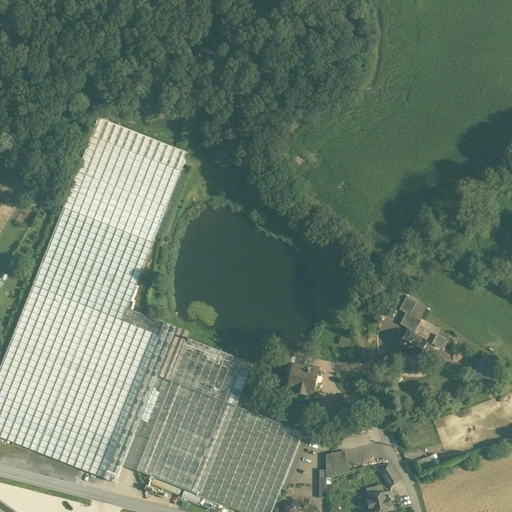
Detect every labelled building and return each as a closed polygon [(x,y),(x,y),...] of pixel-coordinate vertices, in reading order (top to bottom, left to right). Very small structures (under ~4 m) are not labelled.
[(190,154),(98,118),(38,273),(128,309),(156,238),(190,154)] [(190,154),(156,238),(162,240),(197,157),(190,154)] [(128,309),(38,273),(0,369),(0,437),(116,483),(123,466),(159,373),(168,350),(177,328),(128,309)] [(417,303),(406,297),(400,310),(406,313),(400,324),(410,330),(415,332),(421,321),(410,315),(417,303)] [(428,309),(417,303),(410,315),(421,321),(428,309)] [(177,328),(168,350),(180,355),(186,341),(189,333),(177,328)] [(415,332),(410,330),(408,334),(403,336),(399,344),(398,344),(401,353),(405,351),(405,352),(402,358),(411,363),(413,360),(418,363),(421,357),(422,356),(420,354),(426,342),(414,335),(415,332)] [(438,335),(433,344),(440,348),(445,339),(438,335)] [(254,365),(190,340),(189,343),(186,341),(180,355),(171,378),(159,373),(123,466),(239,511),(272,511),(279,495),(304,433),(237,407),(242,395),(254,365)] [(180,355),(168,350),(159,373),(171,378),(180,355)] [(307,359),(292,355),(290,365),(293,366),(294,363),(305,366),(307,359)] [(482,358),(474,376),(492,384),(500,366),(482,358)] [(305,366),(294,363),(293,366),(288,390),(314,396),(320,369),(305,366)] [(360,429),(366,427),(364,412),(341,413),(343,429),(360,429)] [(309,435),(304,433),(279,495),(285,497),(309,435)] [(345,451),(326,455),(326,470),(326,478),(327,478),(351,472),(345,451)] [(390,464),(378,467),(381,472),(391,465),(390,464)] [(391,465),(381,472),(390,487),(400,480),(391,465)] [(154,479),(152,483),(180,495),(182,491),(154,479)] [(365,490),(367,498),(385,494),(383,485),(365,490)] [(155,489),(154,494),(165,497),(166,492),(155,489)] [(385,494),(367,498),(370,511),(379,511),(384,511),(393,509),(390,499),(394,498),(393,492),(385,494)] [(0,511),(15,511),(0,501),(0,511)] [(313,511),(314,507),(294,502),(291,511),(313,511)]
